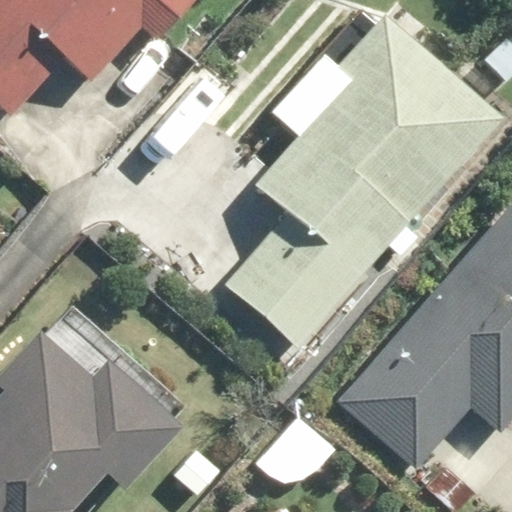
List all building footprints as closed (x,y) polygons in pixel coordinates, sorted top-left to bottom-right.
[(0,0),(0,108),(9,117),(60,59),(87,83),(135,27),(151,43),(188,0),(0,0)] [(286,215),(223,285),(296,348),(498,118),(377,13),(327,69),(343,83),(251,186),(286,215)] [(511,71),(511,46),(494,31),(461,70),(491,96),(511,71)] [(511,200),(336,401),(413,470),(469,408),(500,433),(511,419),(511,200)] [(32,330),(0,368),(0,511),(72,511),(102,475),(122,492),(177,426),(100,363),(88,379),(32,330)] [(302,479),(325,454),(291,421),(252,462),(271,481),(280,484),(287,484),(295,483),(302,479)]
